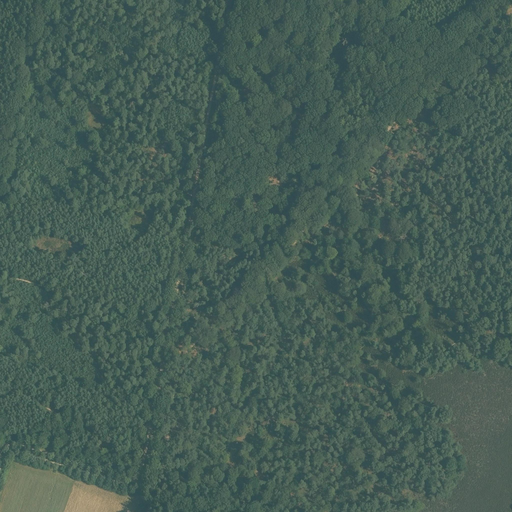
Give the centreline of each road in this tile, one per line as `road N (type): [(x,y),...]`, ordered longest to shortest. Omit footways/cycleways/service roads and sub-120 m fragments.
road 1 (track): [(401,114),(179,367),(170,466),(185,480),(273,511)]
road 2 (track): [(150,426),(218,64)]
road 3 (track): [(0,172),(48,0)]
road 4 (track): [(0,355),(154,399)]
road 5 (track): [(0,477),(17,447),(134,481)]
road 6 (track): [(150,426),(77,420),(27,396),(0,396)]
